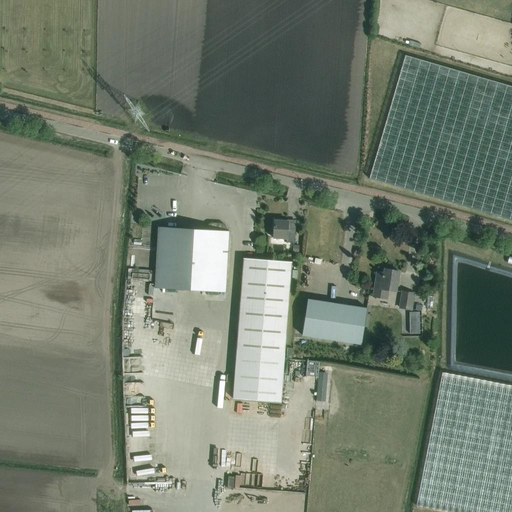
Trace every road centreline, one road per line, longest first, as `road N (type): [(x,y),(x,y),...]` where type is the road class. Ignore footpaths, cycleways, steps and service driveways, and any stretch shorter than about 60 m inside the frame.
road 1 (unclassified): [(0,112),(511,241)]
road 2 (unknown): [(200,161),(237,217),(242,243),(208,511)]
